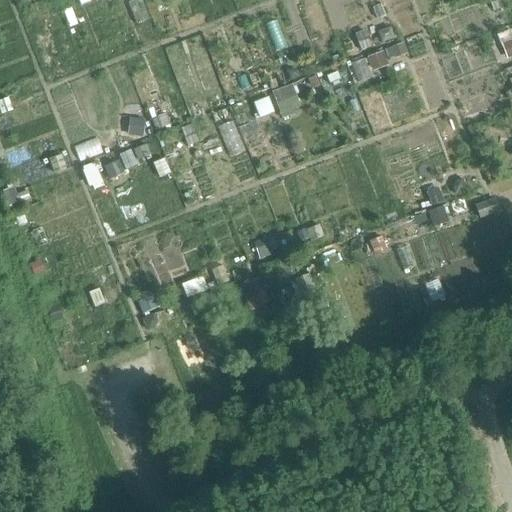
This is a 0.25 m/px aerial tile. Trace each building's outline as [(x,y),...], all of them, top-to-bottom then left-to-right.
[(498,0),(488,0),(493,11),(502,8),(498,0)] [(364,31),(354,35),(361,51),(370,47),(364,31)] [(511,39),(501,44),(507,60),(511,57),(511,39)] [(403,43),(390,48),(394,59),(407,54),(403,43)] [(382,52),(367,58),(372,72),(388,66),(382,52)] [(291,85),(271,93),(280,114),(293,109),(299,107),(291,85)] [(162,105),(148,110),(155,130),(169,125),(162,105)] [(438,188),(425,193),(431,207),(443,202),(438,188)] [(479,207),(483,219),(502,211),(498,200),(479,207)] [(443,208),(428,212),(432,227),(447,223),(443,208)] [(266,239),(253,243),(259,259),(271,255),(270,252),(266,239)] [(258,279),(240,287),(245,300),(264,293),(258,279)]
